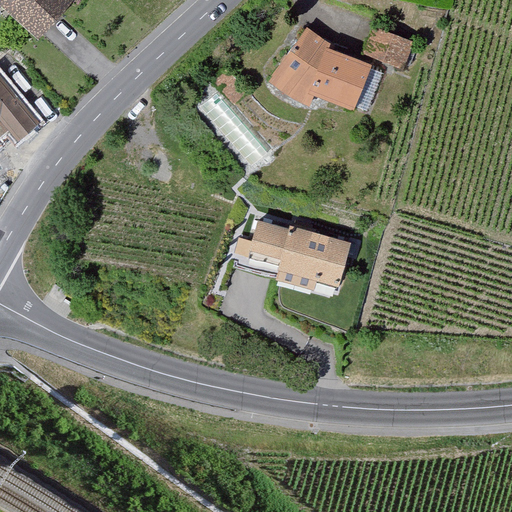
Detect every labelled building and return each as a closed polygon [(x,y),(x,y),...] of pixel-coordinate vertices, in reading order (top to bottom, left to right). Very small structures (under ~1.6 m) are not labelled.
[(74,0),(0,0),(0,2),(38,38),(74,0)] [(333,47),(308,28),(269,79),(303,102),(306,96),(329,105),(332,97),(348,104),(367,60),(333,47)] [(414,43),(376,29),(367,53),(393,62),(396,53),(409,58),(414,43)] [(221,65),(209,77),(231,100),(243,88),(221,65)] [(0,136),(8,130),(17,141),(40,124),(0,71),(0,136)] [(286,228),(257,220),(250,248),(281,256),(277,270),(312,279),(314,275),(333,280),(344,238),(287,223),(286,228)]
